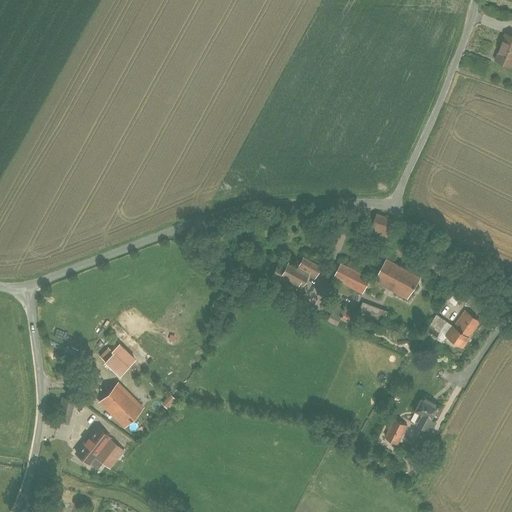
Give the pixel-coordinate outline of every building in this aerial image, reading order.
[(511,35),(503,32),(492,60),(511,68),(511,67),(511,35)] [(394,219),(376,212),(368,230),(386,237),(394,219)] [(321,267),(301,256),(295,266),(286,260),(276,278),(299,290),(307,276),(314,280),(321,267)] [(230,271),(234,260),(226,257),(221,267),(230,271)] [(386,257),(374,280),(408,298),(420,275),(386,257)] [(340,262),(331,279),(362,295),(371,278),(340,262)] [(379,307),(364,301),(354,327),(368,333),(379,307)] [(349,322),(354,311),(337,303),(328,320),(338,325),(341,318),(349,322)] [(125,311),(103,333),(115,344),(109,350),(111,352),(103,360),(117,375),(132,361),(143,372),(170,345),(135,310),(130,316),(125,311)] [(441,345),(446,338),(462,349),(481,322),(463,310),(452,326),(436,315),(428,327),(438,334),(433,340),(441,345)] [(116,382),(97,403),(123,427),(142,407),(116,382)] [(436,420),(432,418),(438,404),(436,403),(437,400),(424,394),(423,396),(420,395),(413,408),(421,412),(416,422),(431,430),(436,420)] [(172,395),(164,405),(169,409),(177,400),(172,395)] [(68,426),(75,401),(60,397),(52,421),(68,426)] [(397,444),(407,425),(393,418),(383,438),(397,444)] [(108,437),(93,426),(73,453),(89,464),(100,449),(108,437)] [(387,462),(380,458),(377,463),(384,467),(387,462)]
